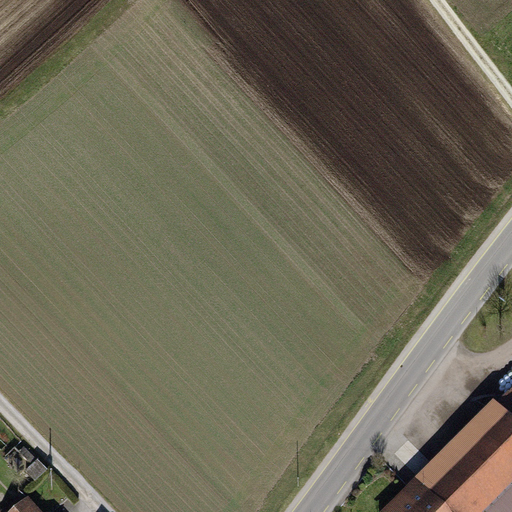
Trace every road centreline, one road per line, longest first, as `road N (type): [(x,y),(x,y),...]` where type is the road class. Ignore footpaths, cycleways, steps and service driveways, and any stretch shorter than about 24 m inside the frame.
road 1 (tertiary): [(312,511),(511,243)]
road 2 (track): [(0,396),(106,511)]
road 3 (track): [(511,97),(439,0)]
